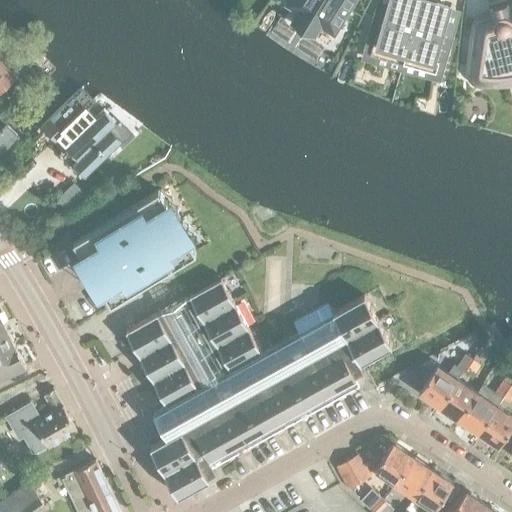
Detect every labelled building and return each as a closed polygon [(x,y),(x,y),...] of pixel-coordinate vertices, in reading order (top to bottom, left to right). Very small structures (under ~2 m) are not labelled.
[(334,31),(352,0),(289,0),(288,3),(300,10),(293,21),(313,33),(320,22),(334,31)] [(375,7),(363,51),(378,55),(379,50),(403,57),(400,69),(419,2),(418,2),(410,0),(391,0),(389,11),(375,7)] [(419,0),(419,2),(400,69),(401,69),(405,57),(429,64),(428,69),(442,73),(455,30),(441,26),(447,5),(436,2),(432,1),(430,6),(421,3),(422,0),(419,0)] [(475,28),(471,68),(471,72),(473,75),(475,77),(479,79),(482,79),(486,78),(503,68),(505,67),(508,66),(511,65),(511,8),(509,9),(508,3),(506,4),(507,4),(503,5),(492,8),(492,7),(490,8),(492,14),(484,16),(481,17),(478,19),(476,22),(475,25),(475,28)] [(0,91),(0,92),(17,74),(0,57),(0,91)] [(60,147),(84,171),(121,135),(108,123),(114,117),(102,105),(96,110),(88,102),(93,97),(82,85),(40,125),(61,146),(60,147)] [(9,124),(0,132),(0,157),(22,137),(9,124)] [(98,295),(105,291),(112,302),(196,250),(183,227),(178,230),(168,213),(173,211),(159,188),(74,240),(80,250),(74,254),(98,295)] [(392,343),(388,335),(365,293),(333,310),(328,302),(294,321),(299,330),(290,335),(283,335),(282,340),(263,350),(222,276),(126,329),(168,403),(154,410),(167,434),(151,444),(178,494),(210,476),(208,473),(217,468),(213,462),(360,381),(355,371),(364,366),(361,360),(392,343)] [(0,349),(16,342),(5,321),(0,323),(0,349)] [(0,376),(27,363),(16,342),(0,349),(0,376)] [(439,405),(457,377),(463,369),(464,370),(474,357),(466,351),(457,364),(454,362),(448,371),(437,364),(419,392),(439,405)] [(474,357),(464,370),(472,375),(481,362),(474,357)] [(477,390),(457,377),(439,405),(459,418),(477,390)] [(494,390),(502,395),(511,382),(503,377),(494,390)] [(502,395),(510,401),(511,397),(511,383),(511,382),(502,395)] [(52,408),(63,402),(55,387),(44,394),(52,408)] [(459,418),(478,431),(497,403),(477,390),(459,418)] [(33,452),(49,443),(49,444),(79,426),(64,401),(63,402),(52,408),(41,415),(31,399),(5,414),(19,438),(23,435),(33,452)] [(511,424),(511,413),(497,403),(478,431),(499,445),(511,424)] [(374,468),(394,482),(413,455),(393,441),(374,468)] [(371,474),(358,452),(347,458),(360,480),(371,474)] [(394,482),(414,495),(433,468),(413,455),(394,482)] [(65,473),(66,476),(63,477),(79,511),(121,511),(96,458),(75,467),(75,468),(65,473)] [(360,480),(347,458),(336,464),(349,487),(360,480)] [(435,509),(453,481),(433,468),(414,495),(435,509)] [(0,506),(4,511),(41,511),(50,506),(31,479),(0,501),(0,506)] [(451,511),(481,511),(487,505),(466,490),(451,511)] [(373,510),(383,500),(377,493),(366,504),(373,510)] [(384,511),(390,507),(383,500),(373,510),(374,511),(384,511)]
